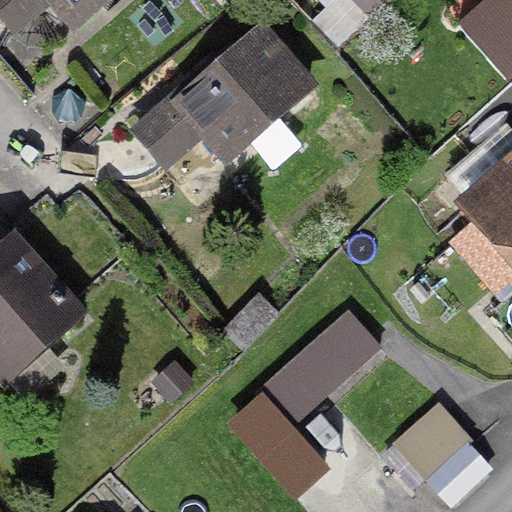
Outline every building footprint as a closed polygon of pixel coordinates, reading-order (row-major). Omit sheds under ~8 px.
[(52,0),(87,41),(134,0),(52,0)] [(340,0),(361,23),(386,0),(340,0)] [(253,38),(141,142),(173,177),(208,145),(235,174),(312,102),(253,38)] [(511,158),(452,213),(511,280),(511,158)] [(14,267),(0,279),(0,380),(8,390),(72,332),(14,267)] [(376,359),(349,328),(265,400),(292,431),(376,359)] [(474,442),(439,405),(392,449),(449,510),(493,469),(471,446),(474,442)]
